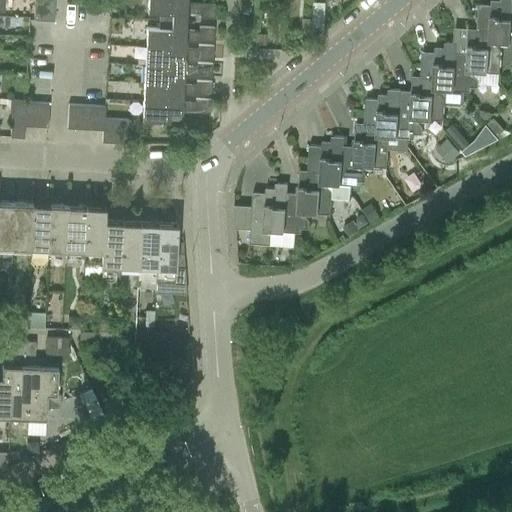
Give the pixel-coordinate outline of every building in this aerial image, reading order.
[(33,0),(33,21),(52,22),(53,0),(33,0)] [(148,0),(148,12),(160,12),(160,21),(187,22),(188,13),(200,14),(200,18),(214,19),(214,5),(190,3),(190,4),(187,4),(186,0),(148,0)] [(478,4),(476,29),(477,29),(490,30),(487,72),(498,73),(499,73),(500,50),(496,46),(493,46),(493,42),(494,42),(510,43),(511,9),(511,4),(511,0),(501,0),(502,1),(494,0),(490,0),(490,5),(478,4)] [(147,28),(146,47),(172,48),(173,39),(186,40),(213,41),(213,28),(200,27),(200,32),(187,31),(187,22),(160,21),(159,29),(147,28)] [(456,51),(453,90),(463,91),(470,91),(471,86),(478,87),(478,84),(497,86),(498,73),(487,72),(490,30),(477,29),(476,29),(469,28),(467,52),(456,51)] [(254,33),(254,45),(265,46),(265,34),(254,33)] [(146,47),(145,65),(171,66),(172,58),(185,58),(212,60),(212,46),(199,45),(199,50),(186,49),(186,40),(173,39),(172,48),(146,47)] [(420,76),(433,78),(430,119),(442,120),(443,104),(460,105),(464,101),(462,99),(463,91),(453,90),(456,51),(457,42),(453,42),(446,42),(446,47),(434,47),(434,52),(422,51),(420,76)] [(145,65),(144,83),(171,84),(171,76),(184,76),(211,78),(212,64),(198,63),(198,68),(185,67),(185,58),(172,58),(171,66),(145,65)] [(400,98),(396,137),(413,138),(413,134),(421,134),(421,127),(417,123),(414,123),(415,118),(430,119),(433,78),(420,76),(412,75),(411,99),(400,98)] [(144,83),(143,102),(170,103),(170,94),(184,94),(210,96),(211,82),(197,81),(197,86),(184,85),(184,76),(171,76),(171,84),(144,83)] [(365,99),(363,124),(377,125),(374,166),(386,167),(387,145),(384,140),(380,140),(381,136),(396,137),(400,98),(400,89),(390,89),(390,94),(390,95),(378,94),(378,100),(365,99)] [(143,102),(142,120),(169,122),(170,113),(182,113),(209,114),(210,100),(196,100),(196,104),(183,104),(184,94),(170,94),(170,103),(143,102)] [(9,100),(8,114),(11,114),(23,115),(24,102),(24,101),(9,100)] [(24,102),(23,115),(24,115),(23,126),(35,127),(36,103),(24,102)] [(36,103),(35,127),(47,127),(48,103),(36,103)] [(69,104),(68,128),(80,129),(81,105),(69,104)] [(81,105),(80,129),(92,129),(93,106),(81,105)] [(92,129),(103,130),(104,130),(105,119),(105,106),(93,106),(92,129)] [(10,137),(11,137),(23,138),(23,126),(24,115),(23,115),(11,114),(10,137)] [(493,118),(485,125),(496,137),(503,130),(493,118)] [(102,141),(116,142),(117,119),(105,119),(104,130),(103,130),(102,141)] [(117,119),(116,142),(127,143),(129,120),(117,119)] [(354,147),(342,146),(340,184),(352,185),(357,186),(357,181),(364,181),(365,174),(361,170),(358,169),(358,165),(374,166),(377,125),(363,124),(355,123),(354,147)] [(309,145),(307,171),(320,172),(317,213),(330,214),(331,198),(350,199),(352,185),(340,184),(342,146),(343,137),(333,136),(333,142),(321,141),(321,146),(309,145)] [(463,137),(456,142),(462,150),(469,144),(463,137)] [(446,139),(435,149),(448,163),(459,153),(446,139)] [(286,193),(283,231),(295,232),(296,232),(300,233),(301,228),(308,229),(308,221),(305,217),(302,217),(302,212),(303,212),(317,213),(320,172),(307,171),(299,170),(297,194),(286,193)] [(251,206),(234,205),(236,228),(250,229),(249,243),(270,244),(294,246),(295,232),(283,231),(286,193),(287,184),(277,184),(277,189),(265,188),(265,194),(252,193),(251,206)] [(0,250),(11,251),(11,245),(13,201),(0,200),(0,250)] [(11,245),(29,246),(32,202),(13,201),(11,245)] [(29,246),(47,247),(50,203),(32,202),(29,246)] [(47,247),(47,254),(65,255),(66,248),(68,204),(50,203),(47,247)] [(66,248),(84,249),(86,205),(68,204),(66,248)] [(370,204),(362,209),(369,221),(378,216),(370,204)] [(84,249),(83,262),(101,263),(104,206),(86,205),(84,249)] [(101,263),(101,270),(119,271),(119,264),(122,221),(104,220),(105,206),(104,206),(101,263)] [(356,217),(355,224),(359,230),(368,223),(361,214),(356,217)] [(352,220),(341,227),(348,237),(358,230),(352,220)] [(119,264),(119,271),(137,272),(138,265),(140,222),(122,221),(119,264)] [(138,265),(137,272),(156,273),(156,266),(158,223),(140,222),(138,265)] [(156,273),(155,292),(156,292),(156,288),(184,290),(184,294),(186,294),(184,267),(184,254),(175,253),(177,224),(158,223),(156,266),(156,273)] [(1,302),(1,313),(9,314),(9,302),(1,302)] [(145,310),(144,326),(153,326),(154,311),(145,310)] [(27,311),(26,327),(44,328),(44,312),(27,311)] [(14,317),(14,326),(25,327),(26,317),(14,317)] [(67,317),(66,329),(79,330),(80,318),(67,317)] [(97,341),(97,342),(115,343),(116,321),(98,320),(97,332),(97,341)] [(97,332),(79,331),(79,340),(97,341),(97,332)] [(153,333),(152,346),(165,345),(166,333),(153,333)] [(142,334),(142,346),(151,347),(152,335),(142,334)] [(45,337),(45,354),(66,354),(66,337),(45,337)] [(8,353),(21,354),(22,341),(9,340),(8,353)] [(22,341),(21,354),(34,354),(35,341),(22,341)] [(1,377),(0,377),(0,416),(9,417),(11,392),(19,392),(21,366),(2,365),(1,377)] [(39,366),(21,366),(19,392),(11,392),(9,417),(27,418),(29,392),(37,393),(39,366)] [(57,367),(39,366),(37,393),(29,392),(27,418),(46,418),(47,407),(60,407),(60,394),(56,394),(57,367)] [(90,389),(79,394),(90,419),(102,414),(90,389)] [(17,452),(8,452),(8,462),(17,461),(17,452)]
